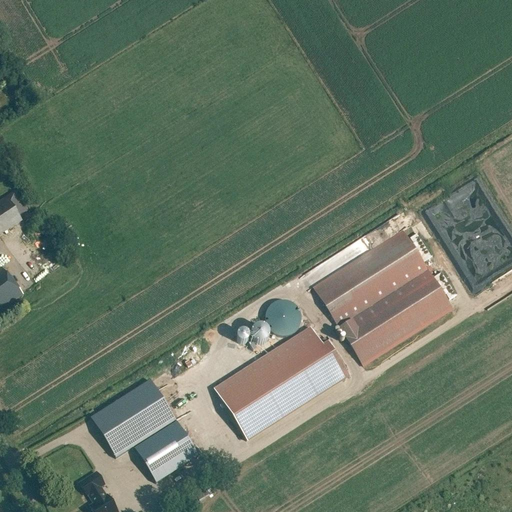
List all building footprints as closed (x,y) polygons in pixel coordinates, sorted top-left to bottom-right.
[(0,201),(0,229),(27,212),(15,192),(0,201)] [(430,209),(435,219),(446,214),(442,204),(430,209)] [(402,232),(312,290),(363,369),(453,311),(447,303),(433,280),(423,264),(408,242),(402,232)] [(417,237),(408,242),(423,264),(431,259),(417,237)] [(2,269),(0,270),(0,311),(22,295),(2,269)] [(442,274),(433,280),(447,303),(457,297),(442,274)] [(300,325),(301,320),(300,316),(299,312),(296,308),(291,305),(287,303),(282,302),(277,303),(273,305),(270,307),(267,311),(265,316),(264,321),(265,326),(267,331),(270,334),(273,337),(277,338),(282,339),(287,338),(292,336),(296,333),(299,329),(300,325)] [(264,345),(265,344),(266,343),(266,342),(267,342),(267,341),(268,340),(268,339),(268,338),(268,337),(268,336),(268,335),(268,334),(267,333),(267,332),(266,332),(266,331),(265,330),(264,330),(264,329),(263,329),(262,329),(262,328),(261,328),(260,328),(259,328),(258,328),(257,328),(256,329),(255,329),(254,330),(253,330),(253,331),(252,331),(252,332),(251,332),(251,333),(251,334),(250,334),(250,335),(250,336),(250,337),(250,338),(250,339),(250,340),(251,341),(251,342),(252,343),(253,344),(254,345),(255,345),(255,346),(256,346),(257,346),(258,346),(259,346),(260,346),(261,346),(262,346),(263,346),(263,345),(264,345)] [(213,391),(247,444),(349,379),(327,344),(322,348),(310,329),(213,391)] [(198,361),(191,350),(179,358),(186,369),(198,361)] [(176,422),(149,381),(89,420),(115,461),(176,422)] [(198,458),(177,424),(134,451),(156,485),(198,458)] [(103,486),(96,474),(79,485),(87,497),(88,496),(94,505),(89,508),(91,511),(116,511),(107,497),(106,498),(100,489),(103,486)] [(203,485),(193,492),(199,502),(209,496),(203,485)]
